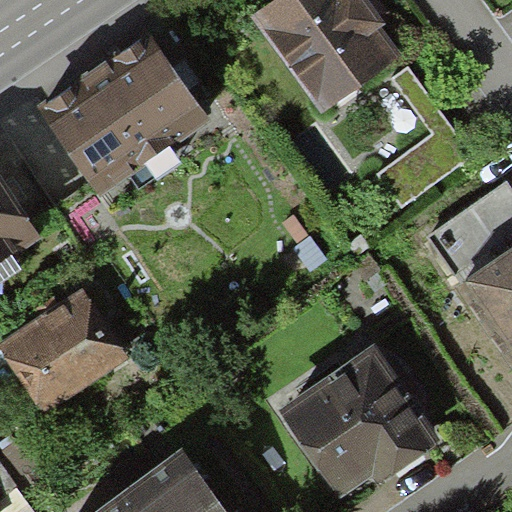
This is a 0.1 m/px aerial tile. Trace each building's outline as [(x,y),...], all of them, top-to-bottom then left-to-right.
[(316,95),(393,38),(365,0),(247,0),(316,95)] [(96,190),(200,117),(145,40),(41,114),(96,190)] [(0,260),(37,234),(0,182),(0,260)] [(511,200),(499,182),(416,240),(500,359),(511,350),(511,200)] [(47,413),(131,356),(84,289),(1,347),(47,413)] [(319,499),(417,438),(360,348),(262,410),(319,499)] [(37,511),(0,457),(0,511),(37,511)] [(224,511),(187,460),(114,511),(224,511)]
